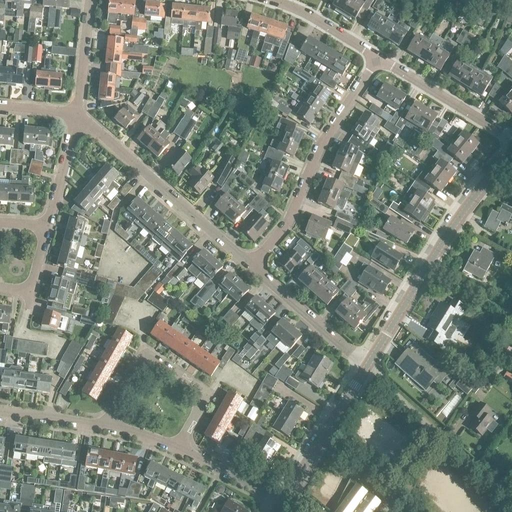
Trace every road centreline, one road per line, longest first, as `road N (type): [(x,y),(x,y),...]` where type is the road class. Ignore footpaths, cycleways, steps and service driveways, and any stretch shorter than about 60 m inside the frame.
road 1 (residential): [(253,266),(292,218),(314,141),(370,59)]
road 2 (residential): [(253,266),(93,129),(71,120)]
road 3 (residential): [(105,425),(133,368),(145,361),(202,389),(174,447)]
road 4 (residential): [(511,498),(367,367)]
road 5 (unclassified): [(279,508),(367,367)]
road 6 (residential): [(511,139),(370,59)]
road 7 (residential): [(367,367),(253,266)]
road 8 (unclassified): [(425,270),(511,153)]
road 9 (residential): [(279,508),(174,447)]
road 10 (residential): [(71,120),(80,0)]
